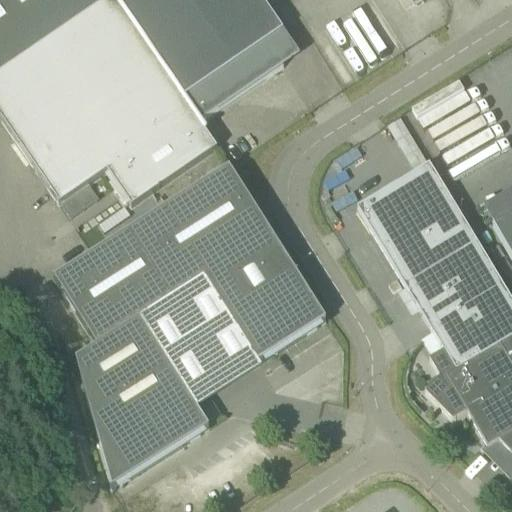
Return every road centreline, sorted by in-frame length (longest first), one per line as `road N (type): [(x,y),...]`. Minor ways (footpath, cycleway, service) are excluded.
road 1 (unclassified): [(376,453),(368,340),(289,216),(286,181),(307,148),(511,20)]
road 2 (unclassified): [(91,511),(0,241)]
